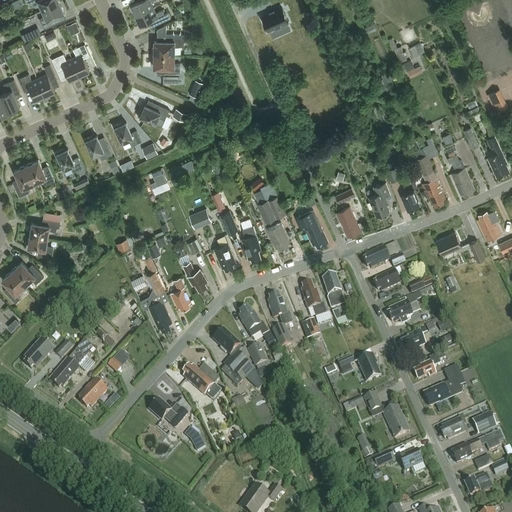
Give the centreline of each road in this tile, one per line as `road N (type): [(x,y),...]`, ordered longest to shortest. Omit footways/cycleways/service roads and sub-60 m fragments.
road 1 (residential): [(92,443),(225,296),(346,251)]
road 2 (residential): [(465,511),(346,251)]
road 3 (residential): [(0,148),(114,90),(124,59),(98,0)]
road 4 (residential): [(346,251),(511,186)]
road 5 (secondary): [(142,511),(0,411)]
